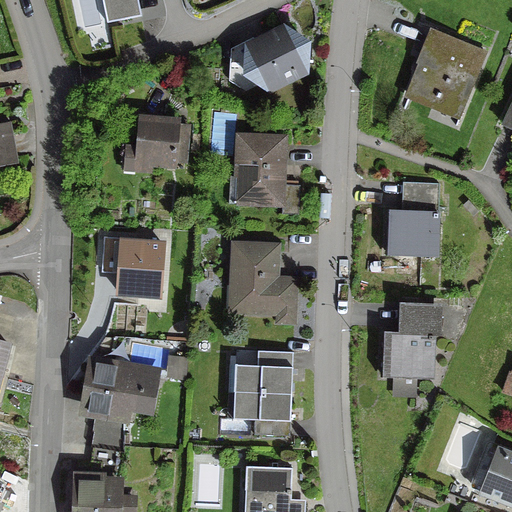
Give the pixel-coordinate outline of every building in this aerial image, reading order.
[(99,0),(105,23),(139,16),(138,14),(134,15),(130,0),(99,0)] [(232,56),(231,65),(230,83),(243,91),(258,84),(267,89),(303,72),(304,44),(281,29),(245,47),(245,57),(232,56)] [(432,33),(425,50),(407,95),(434,106),(437,101),(457,109),(481,50),(433,31),(432,33)] [(511,98),(500,125),(511,130),(511,98)] [(163,121),(142,119),(137,119),(134,162),(172,165),(173,161),(182,162),(184,130),(175,129),(176,122),(163,121)] [(0,123),(0,166),(15,164),(8,122),(0,123)] [(277,170),(278,139),(236,137),(235,177),(228,177),(226,204),(242,204),(242,203),(279,204),(279,214),(296,215),(297,186),(281,185),(282,177),(276,177),(277,170)] [(384,254),(434,256),(437,184),(405,183),(404,212),(385,212),(384,254)] [(187,250),(187,236),(166,236),(167,262),(176,262),(176,249),(187,250)] [(114,268),(115,298),(155,297),(153,244),(95,246),(95,252),(93,252),(93,255),(95,255),(95,269),(114,268)] [(272,278),(274,247),(232,245),(230,285),(238,286),(237,311),(275,312),(275,322),(292,323),(293,294),(277,293),(278,285),(272,285),(272,278)] [(447,298),(446,307),(459,307),(460,298),(447,298)] [(379,376),(429,378),(432,306),(400,305),(399,334),(381,333),(379,376)] [(233,366),(232,392),(289,394),(291,353),(255,351),(254,365),(233,364),(233,366)] [(125,405),(149,410),(156,374),(113,367),(114,362),(94,359),(85,411),(123,417),(125,405)] [(500,392),(511,396),(511,364),(509,374),(507,373),(500,392)] [(288,408),(289,394),(232,392),(226,392),(225,419),(252,420),(252,435),(287,436),(288,408)] [(119,437),(122,422),(92,417),(90,432),(91,432),(89,447),(90,448),(118,452),(121,437),(119,437)] [(511,456),(489,447),(472,489),(511,504),(511,456)] [(90,448),(88,462),(117,467),(120,453),(118,452),(90,448)] [(288,500),(290,468),(244,466),(241,511),(302,511),(302,508),(288,507),(288,500)] [(131,511),(132,500),(116,499),(117,484),(98,483),(98,475),(78,475),(77,490),(78,490),(77,511),(131,511)]
